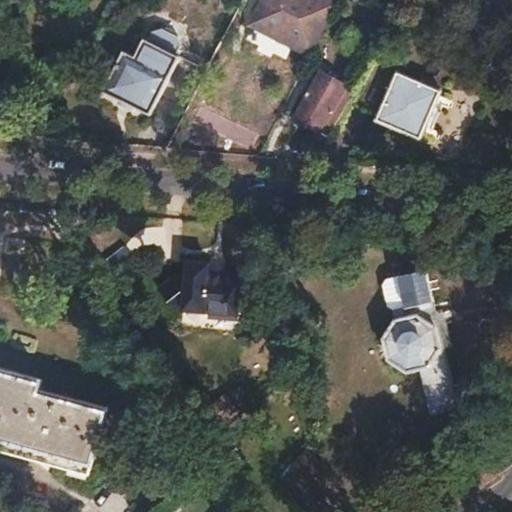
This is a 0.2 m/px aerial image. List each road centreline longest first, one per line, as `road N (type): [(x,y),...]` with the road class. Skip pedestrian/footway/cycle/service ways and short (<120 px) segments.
road 1 (residential): [(511,246),(0,188)]
road 2 (residential): [(418,0),(511,76)]
